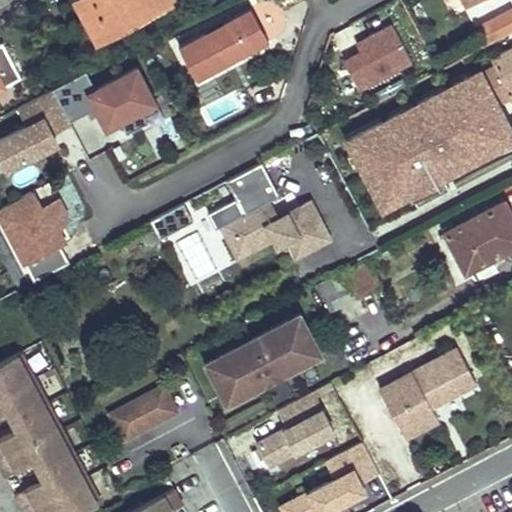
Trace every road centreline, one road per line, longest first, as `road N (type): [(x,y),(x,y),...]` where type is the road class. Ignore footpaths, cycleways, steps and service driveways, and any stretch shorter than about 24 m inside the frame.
road 1 (unknown): [(351,0),(314,32),(278,131),(92,229)]
road 2 (unknown): [(323,174),(340,220),(378,247),(419,233),(511,171)]
